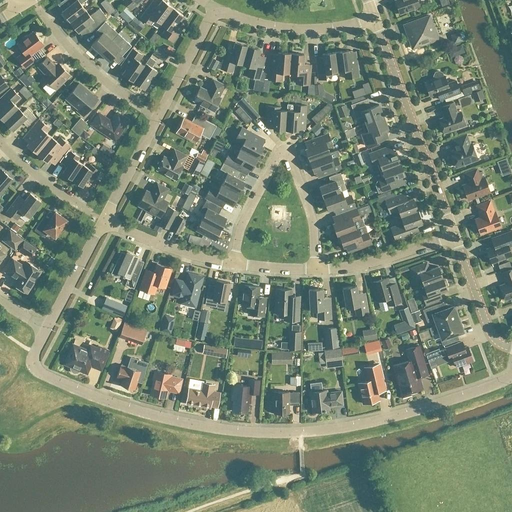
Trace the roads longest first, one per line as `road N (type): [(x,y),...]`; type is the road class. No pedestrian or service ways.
road 1 (residential): [(511,377),(331,430),(206,429),(122,408),(34,372),(31,360),(46,329)]
road 2 (residential): [(313,269),(310,217),(283,152),(240,225),(231,265)]
road 3 (tertiary): [(453,238),(373,23)]
road 4 (residential): [(214,9),(276,29),(373,23)]
road 5 (residential): [(155,118),(105,86),(37,10)]
road 6 (residential): [(313,269),(373,264),(453,238)]
road 7 (residential): [(231,265),(104,222)]
road 8 (tertiary): [(511,348),(489,335),(453,238)]
road 9 (residential): [(155,118),(214,9)]
road 10 (residential): [(46,329),(104,222)]
